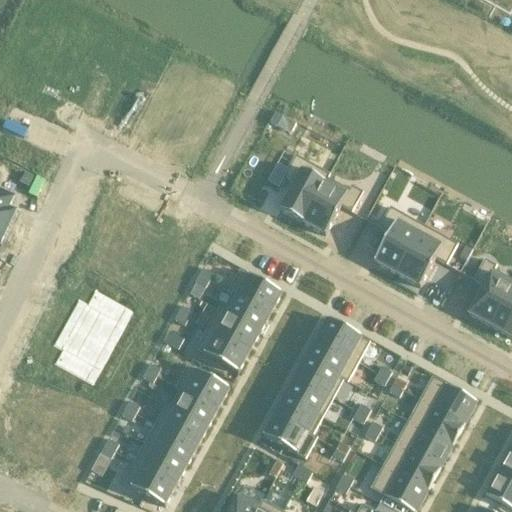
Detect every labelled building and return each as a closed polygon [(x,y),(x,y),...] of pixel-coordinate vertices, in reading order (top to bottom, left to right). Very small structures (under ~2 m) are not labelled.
[(12,105),(3,122),(32,135),(39,121),(50,126),(59,107),(62,109),(73,87),(84,92),(83,94),(110,107),(113,101),(121,105),(123,100),(121,99),(123,95),(125,96),(136,73),(107,60),(106,62),(86,52),(85,54),(63,43),(56,57),(53,55),(50,62),(53,63),(48,74),(46,73),(28,112),(12,105)] [(166,76),(140,123),(168,139),(195,92),(166,76)] [(275,114),(270,125),(277,129),(283,118),(275,114)] [(295,184),(280,213),(303,225),(327,181),(328,181),(331,177),(296,158),(284,178),(295,184)] [(327,181),(303,225),(326,238),(341,210),(352,216),(364,195),(351,188),(349,192),(328,181),(327,181)] [(0,247),(1,248),(3,243),(3,244),(14,220),(14,219),(16,215),(9,212),(14,201),(10,199),(0,194),(0,247)] [(390,237),(374,265),(379,268),(397,278),(424,229),(406,218),(390,210),(379,230),(390,237)] [(424,229),(397,278),(420,290),(436,262),(447,268),(458,247),(424,229)] [(466,249),(460,259),(467,263),(473,253),(466,249)] [(484,289),(469,317),(492,330),(511,293),(511,276),(485,262),(473,283),(484,289)] [(203,271),(199,278),(210,284),(214,277),(203,271)] [(240,273),(228,294),(271,318),(282,296),(240,273)] [(199,278),(195,285),(206,291),(210,284),(199,278)] [(79,302),(66,325),(114,351),(134,314),(95,293),(88,306),(79,302)] [(511,293),(492,330),(511,340),(511,293)] [(218,312),(218,313),(260,337),(271,318),(228,294),(228,295),(232,297),(223,314),(218,312)] [(182,308),(178,315),(189,321),(193,314),(182,308)] [(218,313),(207,332),(250,356),(260,337),(218,313)] [(178,315),(174,323),(185,328),(189,321),(178,315)] [(328,321),(317,342),(359,365),(371,345),(346,331),(328,321)] [(66,325),(54,348),(62,353),(55,366),(94,387),(114,351),(66,325)] [(207,332),(196,353),(238,376),(250,356),(207,332)] [(317,342),(306,361),(345,382),(344,383),(348,386),(359,365),(317,342)] [(306,361),(296,380),(334,401),(344,383),(345,382),(306,361)] [(150,366),(147,373),(157,379),(161,372),(150,366)] [(176,389),(175,390),(180,393),(180,391),(197,400),(219,412),(229,393),(230,392),(209,380),(187,368),(176,389)] [(382,369),(378,376),(388,382),(392,375),(382,369)] [(147,373),(143,380),(153,386),(157,379),(147,373)] [(36,374),(27,396),(74,415),(83,392),(36,374)] [(378,376),(374,383),(385,389),(388,382),(378,376)] [(296,380),(285,399),(323,421),(334,401),(296,380)] [(397,380),(393,387),(404,393),(407,386),(397,380)] [(433,381),(421,403),(464,427),(476,404),(444,387),(433,381)] [(393,387),(389,394),(400,400),(404,393),(393,387)] [(170,410),(187,420),(208,431),(219,412),(197,400),(180,391),(180,393),(170,410)] [(285,399),(274,419),(313,440),(314,438),(323,421),(285,399)] [(421,403),(409,425),(452,449),(464,427),(421,403)] [(129,404),(126,411),(136,417),(140,410),(129,404)] [(166,407),(155,427),(176,439),(197,451),(208,431),(187,420),(170,410),(166,407)] [(361,407),(357,414),(367,420),(371,413),(361,407)] [(126,411),(122,418),(132,424),(136,417),(126,411)] [(357,414),(353,421),(364,427),(367,420),(357,414)] [(274,419),(263,439),(285,451),(306,463),(306,461),(318,441),(314,438),(313,440),(274,419)] [(372,424),(368,431),(379,437),(383,430),(372,424)] [(409,425),(397,447),(440,471),(452,449),(409,425)] [(155,427),(144,446),(166,458),(187,470),(197,451),(176,439),(155,427)] [(368,431),(365,438),(375,444),(379,437),(368,431)] [(57,434),(41,467),(64,478),(79,445),(57,434)] [(109,442),(105,449),(115,455),(119,447),(109,442)] [(340,445),(336,452),(347,458),(351,451),(340,445)] [(144,446),(134,466),(155,477),(176,489),(187,470),(166,458),(144,446)] [(397,447),(385,469),(427,493),(440,471),(397,447)] [(105,449),(101,456),(112,462),(115,455),(105,449)] [(336,452),(332,459),(343,465),(347,458),(336,452)] [(510,452),(498,474),(499,475),(511,481),(511,453),(510,452)] [(276,463),(269,477),(276,481),(284,467),(276,463)] [(134,466),(123,486),(144,498),(165,509),(176,489),(155,477),(134,466)] [(298,468),(293,478),(300,482),(305,472),(298,468)] [(385,469),(373,491),(386,498),(410,511),(416,511),(427,493),(385,469)] [(305,472),(300,482),(307,486),(313,476),(305,472)] [(498,474),(485,497),(511,511),(511,481),(499,475),(498,474)] [(343,477),(339,484),(350,490),(354,483),(343,477)] [(339,484),(335,491),(346,497),(350,490),(339,484)] [(238,500),(231,511),(258,511),(261,507),(260,507),(256,505),(240,496),(238,500)] [(0,511),(12,511),(15,505),(0,498),(0,511)] [(261,507),(258,511),(279,511),(263,503),(260,507),(261,507)]
